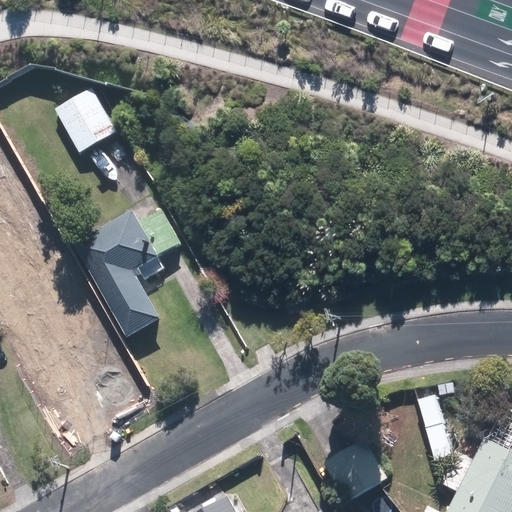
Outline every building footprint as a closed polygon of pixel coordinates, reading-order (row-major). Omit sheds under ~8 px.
[(92,90),(56,110),(81,154),(117,134),(92,90)] [(0,197),(0,290),(39,270),(0,197)] [(76,248),(129,338),(162,318),(139,279),(143,277),(146,282),(167,269),(160,257),(181,245),(156,202),(76,248)] [(511,511),(511,410),(504,407),(488,440),(486,439),(475,461),(457,451),(440,484),(459,493),(449,511),(439,511),(429,507),(426,511),(511,511)] [(347,505),(389,480),(366,441),(324,466),(347,505)] [(234,511),(226,497),(201,511),(234,511)]
